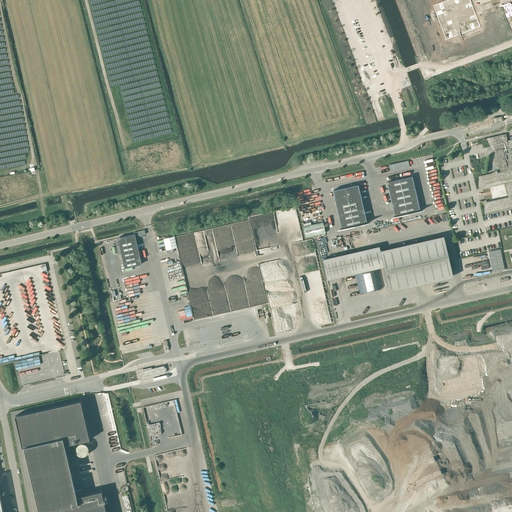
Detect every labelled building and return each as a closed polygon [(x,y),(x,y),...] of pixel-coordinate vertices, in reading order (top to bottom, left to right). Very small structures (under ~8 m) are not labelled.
[(470,0),(441,0),(432,4),(445,38),(480,25),(470,0)] [(486,138),(486,139),(487,139),(491,147),(495,146),(500,172),(479,177),(479,189),(478,189),(505,183),(509,197),(485,203),(485,215),(511,208),(511,139),(507,141),(506,134),(486,138)] [(420,211),(412,176),(387,182),(395,217),(420,211)] [(333,190),(335,197),(342,228),(340,229),(340,230),(368,223),(368,222),(366,223),(359,192),(357,184),(333,190)] [(306,237),(325,233),(323,222),(303,227),(306,237)] [(133,234),(118,238),(125,268),(140,265),(133,237),(133,234)] [(379,247),(323,260),(327,279),(384,266),(390,291),(453,276),(444,237),(380,252),(379,247)] [(125,279),(130,297),(147,292),(146,287),(142,288),(142,286),(139,287),(138,284),(134,285),(133,282),(129,284),(128,279),(125,279)] [(0,333),(15,335),(21,318),(20,318),(19,320),(16,314),(14,314),(10,305),(12,306),(9,300),(5,299),(3,317),(2,321),(0,320),(0,333)] [(125,301),(113,303),(117,325),(119,324),(119,323),(120,322),(120,321),(126,320),(125,318),(128,318),(125,301)] [(275,329),(276,336),(288,333),(287,326),(275,329)] [(164,365),(142,370),(143,377),(165,372),(164,365)] [(81,401),(15,416),(37,511),(106,511),(102,491),(75,497),(63,446),(90,440),(81,401)] [(167,458),(168,458),(167,453),(155,455),(157,465),(168,462),(167,458)]
